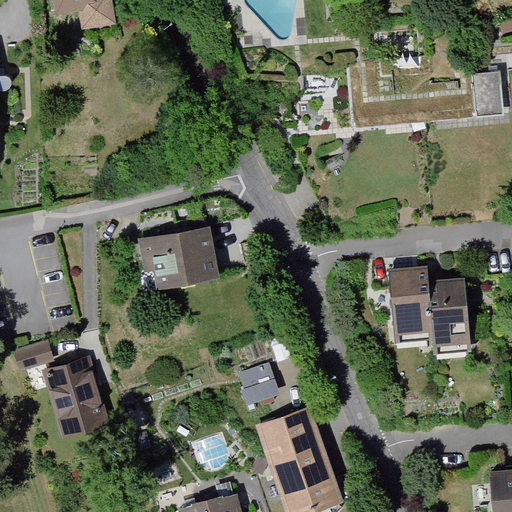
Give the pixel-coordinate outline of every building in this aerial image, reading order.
[(43,0),(46,19),(70,16),(73,31),(115,26),(111,0),(43,0)] [(503,112),(502,69),(471,70),(472,112),(503,112)] [(144,239),(152,288),(222,276),(214,227),(144,239)] [(378,266),(385,340),(421,336),(416,284),(414,262),(378,266)] [(450,281),(416,284),(423,360),(457,357),(450,281)] [(41,345),(6,354),(11,375),(46,366),(41,345)] [(93,353),(46,372),(64,418),(112,400),(93,353)] [(236,371),(247,401),(279,390),(268,360),(236,371)] [(314,405),(259,422),(290,511),(338,511),(348,499),(314,405)] [(478,469),(481,511),(511,511),(511,510),(511,482),(510,467),(478,469)] [(182,508),(183,511),(248,511),(240,488),(182,508)]
